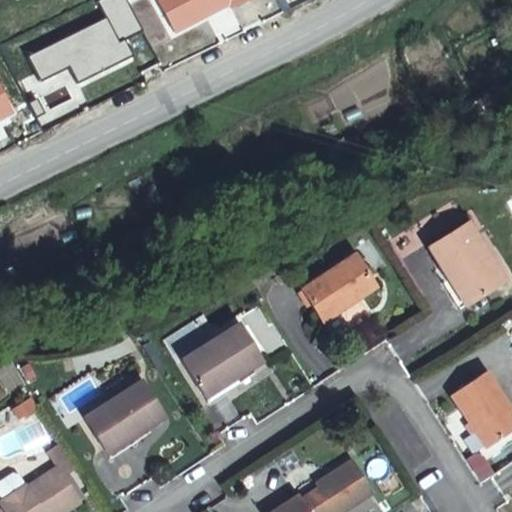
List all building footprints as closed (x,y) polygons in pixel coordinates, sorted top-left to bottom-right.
[(464,226),(426,251),(446,282),(440,286),(456,312),(500,283),(464,226)] [(511,266),(511,243),(499,247),(504,269),(511,266)] [(298,295),(320,327),(372,294),(351,261),(298,295)] [(177,366),(197,399),(228,380),(230,384),(257,368),(234,331),(177,366)] [(511,430),(511,419),(482,375),(447,400),(481,451),(511,430)] [(228,380),(197,399),(204,408),(234,390),(230,384),(228,380)] [(137,385),(80,422),(101,453),(127,436),(129,440),(160,421),(137,385)] [(127,436),(101,453),(106,462),(133,445),(129,440),(127,436)] [(322,487),(315,492),(297,504),(294,499),(273,511),(345,511),(369,497),(346,464),(319,482),(322,487)] [(0,511),(63,511),(74,506),(53,471),(23,489),(22,487),(20,488),(14,478),(8,476),(0,480),(0,511)] [(311,487),(315,492),(322,487),(319,482),(311,487)]
